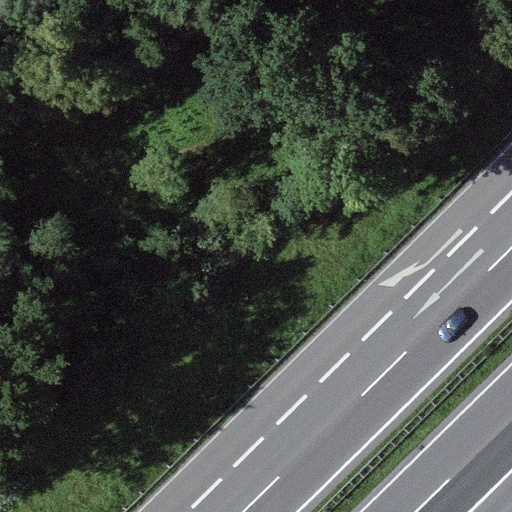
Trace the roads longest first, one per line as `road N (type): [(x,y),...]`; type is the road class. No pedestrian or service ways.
road 1 (motorway): [(511,257),(253,511)]
road 2 (motorway): [(424,511),(511,427)]
